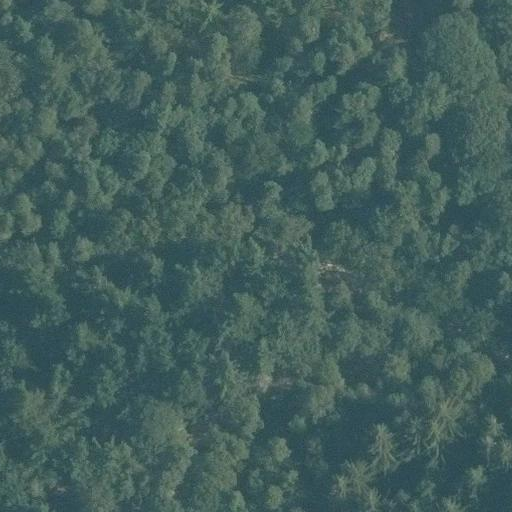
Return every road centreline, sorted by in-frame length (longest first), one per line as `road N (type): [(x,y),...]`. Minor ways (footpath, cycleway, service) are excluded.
road 1 (track): [(359,307),(267,263),(0,273)]
road 2 (track): [(359,307),(511,379)]
